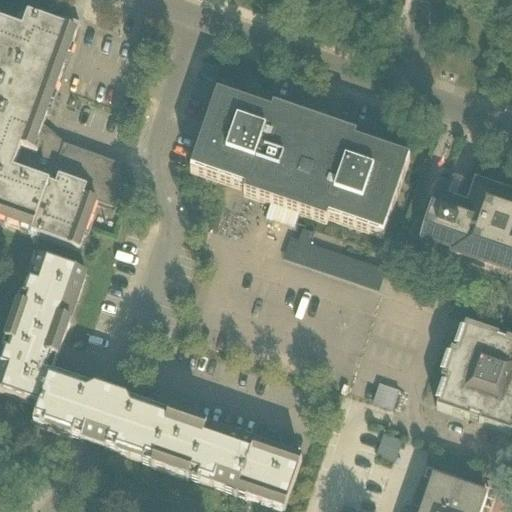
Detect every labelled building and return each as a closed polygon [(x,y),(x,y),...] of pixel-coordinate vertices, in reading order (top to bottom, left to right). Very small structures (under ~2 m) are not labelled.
[(53,135),(49,132),(47,131),(43,129),(80,26),(63,20),(59,30),(25,18),(24,19),(27,20),(23,33),(0,25),(0,224),(30,235),(29,239),(31,240),(32,237),(79,254),(96,205),(115,212),(113,216),(115,216),(119,203),(120,200),(120,199),(121,196),(121,193),(121,192),(120,190),(119,187),(118,185),(117,183),(117,180),(116,178),(116,177),(116,175),(117,172),(118,168),(119,169),(120,167),(65,148),(66,145),(60,143),(58,140),(53,135)] [(244,198),(285,213),(327,227),(328,222),(383,241),(410,164),(355,145),(356,140),(307,123),(273,112),(272,116),(217,97),(190,175),(245,194),(244,198)] [(427,225),(417,222),(416,222),(409,241),(420,245),(452,256),(451,259),(511,279),(511,198),(476,186),(473,193),(442,182),(427,225)] [(274,212),(271,222),(295,229),(298,219),(274,212)] [(284,266),(382,293),(389,271),(312,250),(316,236),(294,230),(284,266)] [(33,428),(73,442),(93,449),(152,469),(152,471),(189,484),(190,482),(277,511),(285,511),(302,464),(110,398),(52,378),(87,278),(37,261),(23,299),(21,298),(2,354),(4,354),(0,366),(0,395),(40,409),(33,428)] [(483,429),(511,438),(511,437),(511,344),(465,329),(463,335),(461,334),(455,351),(457,352),(456,356),(452,354),(449,361),(447,360),(441,377),(444,377),(441,384),(446,386),(445,390),(442,389),(437,405),(439,406),(437,413),(465,422),(467,425),(469,424),(479,427),(480,430),(483,429)] [(375,406),(395,413),(402,393),(382,386),(375,406)] [(399,464),(403,443),(383,438),(379,459),(399,464)] [(483,511),(488,500),(433,481),(422,511),(483,511)]
